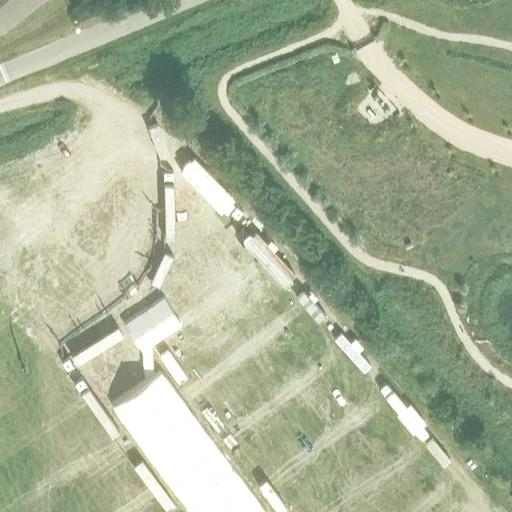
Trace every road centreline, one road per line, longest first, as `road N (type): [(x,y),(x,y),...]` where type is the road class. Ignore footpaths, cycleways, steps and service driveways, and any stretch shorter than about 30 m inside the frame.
road 1 (tertiary): [(0,74),(181,0)]
road 2 (track): [(0,101),(73,89),(119,114)]
